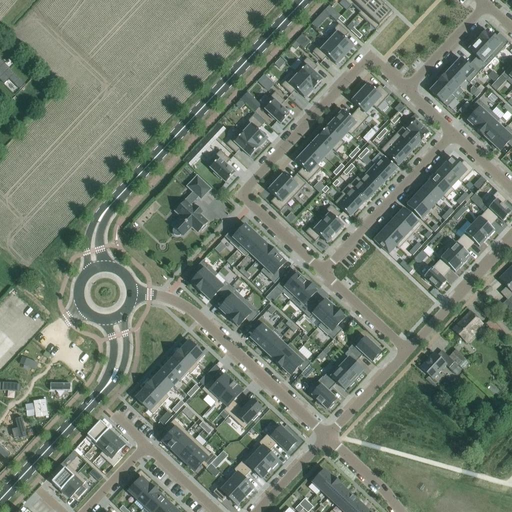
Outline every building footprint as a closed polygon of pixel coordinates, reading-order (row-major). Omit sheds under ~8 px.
[(360,13),(372,0),(356,0),(352,5),(353,5),(360,12),(360,13)] [(367,22),(383,5),(377,0),(372,0),(360,13),(360,12),(358,14),(367,22)] [(392,13),(383,5),(367,22),(376,30),(392,13)] [(330,6),(325,11),(329,15),(334,10),(330,6)] [(325,11),(320,16),(324,20),(329,15),(325,11)] [(426,23),(418,31),(427,39),(434,32),(426,23)] [(339,24),(326,38),(345,56),(353,47),(344,38),(349,34),(339,24)] [(487,31),(478,40),(496,57),(509,43),(499,34),(495,39),(487,31)] [(303,46),(307,42),(302,37),(298,41),(303,46)] [(345,56),(326,38),(313,52),(322,62),(327,57),(336,65),(338,63),(339,64),(345,59),(343,58),(345,56)] [(482,72),(496,57),(478,40),(477,42),(475,41),(472,44),(473,45),(469,50),(477,57),(473,62),(482,71),(481,71),(482,72)] [(308,58),(294,72),(314,90),(322,81),(313,72),(318,67),(308,58)] [(469,84),(481,71),(482,71),(473,62),(468,67),(460,59),(457,63),(456,62),(452,65),(454,66),(453,67),(466,80),(469,84)] [(0,60),(0,80),(4,85),(9,80),(20,89),(25,84),(0,60)] [(466,80),(453,67),(445,75),(459,88),(466,80)] [(511,85),(511,68),(510,67),(501,76),(511,85)] [(493,71),(488,76),(495,83),(500,78),(493,71)] [(268,72),(266,75),(274,84),(277,81),(268,72)] [(314,90),(294,72),(281,86),(291,95),(296,90),(305,99),(307,97),(308,98),(313,92),(312,91),(314,90)] [(459,88),(445,75),(438,83),(451,96),(452,95),(459,88)] [(451,96),(438,83),(430,91),(447,107),(455,99),(452,95),(451,96)] [(362,86),(358,91),(373,106),(376,109),(390,95),(380,86),(375,91),(368,84),(365,88),(362,86)] [(366,114),(373,106),(358,91),(353,96),(355,98),(352,102),(359,108),(354,113),(364,122),(369,117),(366,114)] [(285,102),(275,92),(262,107),(270,114),(269,115),(274,121),(275,119),(281,125),(290,115),(281,107),(285,102)] [(247,93),(241,100),(255,113),(261,106),(247,93)] [(475,128),(476,129),(492,112),(479,100),(470,109),(475,114),(468,122),(471,125),(470,126),(473,129),(475,128)] [(351,136),(364,122),(354,113),(350,118),(343,111),(335,120),(348,133),(351,136)] [(496,123),(497,124),(500,120),(492,112),(476,129),(484,137),(496,123)] [(253,116),(240,130),(259,148),(260,147),(261,148),(266,142),(265,141),(267,139),(258,131),(263,126),(253,116)] [(412,117),(404,126),(421,142),(429,133),(412,117)] [(348,133),(335,120),(327,128),(340,141),(341,140),(348,133)] [(504,131),(504,130),(497,124),(496,123),(484,137),(492,144),(504,131)] [(421,142),(404,126),(397,134),(413,150),(421,142)] [(511,148),(511,130),(507,127),(504,130),(504,131),(492,144),(493,145),(492,146),(495,150),(496,149),(500,152),(507,144),(511,148)] [(340,141),(327,128),(319,137),(333,149),(332,150),(336,153),(344,144),(341,140),(340,141)] [(372,129),(368,134),(372,138),(376,133),(372,129)] [(259,148),(240,130),(226,145),(236,154),(241,149),(250,157),(259,148)] [(209,134),(201,143),(207,149),(215,140),(209,134)] [(413,150),(397,134),(389,142),(406,158),(413,150)] [(333,149),(319,137),(311,145),(325,157),(332,150),(333,149)] [(406,158),(389,142),(381,151),(398,166),(406,158)] [(325,157),(311,145),(304,153),(317,166),(317,165),(325,157)] [(226,165),(230,160),(220,151),(207,165),(215,173),(214,174),(219,179),(220,178),(226,183),(235,174),(226,165)] [(321,169),(317,165),(317,166),(304,153),(296,162),(303,168),(298,173),(308,183),(321,169)] [(383,157),(375,165),(389,178),(397,169),(383,157)] [(452,158),(444,167),(458,180),(457,180),(461,183),(474,170),(464,161),(460,166),(452,158)] [(389,178),(375,165),(368,173),(381,186),(389,178)] [(444,167),(437,175),(450,188),(451,187),(457,180),(458,180),(444,167)] [(381,186),(368,173),(361,181),(360,181),(374,194),(381,186)] [(293,198),(306,184),(296,175),(292,180),(285,174),(281,177),(279,176),(274,180),(293,198)] [(437,175),(429,183),(443,196),(446,199),(454,191),(451,187),(450,188),(437,175)] [(192,228),(198,234),(201,231),(202,232),(207,227),(205,225),(208,222),(190,205),(198,198),(201,200),(211,190),(197,176),(187,187),(193,193),(175,212),(181,217),(172,226),(174,228),(173,230),(173,232),(173,234),(174,235),(176,236),(178,237),(180,236),(181,235),(183,237),(192,228)] [(360,181),(361,181),(357,178),(350,185),(349,186),(366,201),(365,201),(366,202),(374,194),(360,181)] [(281,212),(293,198),(274,180),(270,185),(272,187),(268,191),(275,198),(271,202),(281,212)] [(429,183),(422,191),(436,203),(443,196),(429,183)] [(349,186),(350,185),(349,185),(341,193),(343,195),(358,209),(365,201),(366,201),(349,186)] [(478,190),(474,186),(469,191),(474,195),(478,190)] [(422,191),(415,199),(428,211),(436,203),(422,191)] [(489,209),(484,213),(494,222),(498,217),(503,222),(511,213),(503,205),(507,201),(497,192),(485,205),(489,209)] [(465,193),(461,197),(464,201),(469,196),(465,193)] [(475,194),(470,200),(474,204),(480,198),(475,194)] [(343,195),(335,203),(350,218),(358,209),(343,195)] [(461,197),(456,202),(460,206),(464,201),(461,197)] [(415,199),(407,207),(422,221),(430,213),(428,211),(415,199)] [(322,222),(337,237),(342,232),(340,230),(343,226),(336,220),(341,215),(331,205),(326,211),(329,214),(322,222)] [(450,208),(446,213),(450,217),(454,212),(450,208)] [(462,208),(458,213),(462,216),(466,211),(462,208)] [(405,209),(397,217),(414,233),(422,225),(405,209)] [(446,213),(442,218),(445,221),(450,217),(446,213)] [(458,213),(453,217),(457,221),(462,216),(458,213)] [(484,213),(472,226),(487,239),(494,231),(489,226),(494,222),(484,213)] [(397,217),(390,225),(407,241),(414,233),(397,217)] [(319,219),(306,233),(315,242),(320,237),(327,244),(331,240),(333,242),(337,237),(322,222),(319,219)] [(435,224),(431,229),(435,233),(439,228),(435,224)] [(131,225),(126,230),(131,235),(136,230),(131,225)] [(238,250),(254,233),(253,232),(254,230),(250,227),(249,228),(246,225),(238,233),(233,229),(225,238),(238,250)] [(390,225),(382,233),(396,246),(399,250),(407,241),(390,225)] [(472,226),(460,239),(470,248),(474,243),(479,248),(487,239),(472,226)] [(429,232),(424,236),(428,240),(432,235),(429,232)] [(249,254),(262,240),(254,233),(238,250),(246,258),(249,254)] [(382,233),(375,241),(388,254),(396,246),(382,233)] [(438,233),(434,238),(438,241),(442,237),(438,233)] [(434,238),(430,243),(433,246),(438,241),(434,238)] [(452,240),(444,248),(448,252),(448,251),(463,265),(470,257),(466,252),(470,248),(460,239),(456,243),(452,240)] [(257,261),(270,248),(262,240),(249,254),(257,261)] [(418,243),(414,248),(417,251),(422,246),(418,243)] [(218,246),(214,250),(219,255),(223,251),(218,246)] [(265,269),(277,255),(270,248),(257,261),(264,268),(265,269)] [(414,248),(409,252),(413,256),(417,251),(414,248)] [(448,252),(436,264),(446,273),(450,269),(455,273),(463,265),(448,251),(448,252)] [(278,271),(286,263),(282,259),(283,258),(280,255),(279,256),(277,255),(265,269),(264,268),(261,272),(275,284),(283,275),(278,271)] [(218,275),(203,261),(194,271),(199,275),(191,283),(201,292),(214,278),(218,275)] [(403,261),(400,265),(405,269),(408,266),(403,261)] [(436,264),(424,277),(426,279),(425,280),(429,284),(430,283),(438,291),(447,282),(442,278),(446,273),(436,264)] [(408,266),(405,269),(409,274),(413,270),(408,266)] [(511,267),(499,279),(507,287),(511,292),(511,267)] [(291,301),(307,283),(306,282),(307,281),(304,277),(303,278),(298,274),(290,282),(285,277),(276,287),(291,301)] [(222,297),(231,288),(226,283),(223,286),(214,278),(201,292),(202,293),(201,295),(204,298),(205,297),(210,301),(218,293),(222,297)] [(317,292),(307,283),(291,301),(305,314),(314,304),(309,300),(317,292)] [(229,319),(246,301),(231,288),(222,297),(227,302),(219,310),(224,314),(223,315),(226,319),(228,317),(229,319)] [(503,305),(511,314),(511,298),(505,306),(503,305)] [(322,323),(335,309),(334,308),(335,307),(332,304),(331,305),(326,300),(318,308),(314,304),(305,314),(310,318),(313,315),(322,323)] [(260,314),(246,301),(229,319),(238,327),(246,319),(251,324),(260,314)] [(276,310),(272,306),(267,311),(272,315),(276,310)] [(345,318),(335,309),(322,323),(319,326),(334,340),(342,331),(337,326),(345,318)] [(509,320),(500,310),(496,314),(504,324),(509,320)] [(476,331),(483,324),(470,311),(463,319),(453,330),(466,343),(477,332),(476,331)] [(275,329),(261,317),(253,326),(258,331),(250,339),(254,342),(253,343),(256,347),(257,345),(259,347),(275,329)] [(500,328),(494,333),(500,340),(505,335),(500,328)] [(283,337),(275,329),(259,347),(266,354),(279,340),(279,341),(283,337)] [(348,350),(349,351),(349,350),(359,360),(363,355),(371,362),(375,358),(377,359),(380,356),(379,355),(381,352),(366,338),(357,348),(353,344),(348,350)] [(287,348),(287,347),(279,341),(279,340),(266,354),(274,361),(287,348)] [(182,350),(181,351),(196,365),(197,365),(205,356),(198,350),(199,349),(196,345),(194,347),(189,342),(182,350)] [(282,369),(298,351),(290,344),(287,347),(287,348),(274,361),(282,369)] [(173,358),(173,359),(174,359),(189,373),(191,375),(199,366),(197,365),(196,365),(181,351),(182,350),(181,350),(173,358)] [(355,364),(359,360),(349,350),(349,351),(336,364),(354,381),(363,372),(355,364)] [(456,350),(449,357),(462,370),(469,363),(456,350)] [(311,364),(298,351),(282,369),(283,370),(282,371),(286,374),(287,373),(290,376),(298,368),(303,373),(311,364)] [(437,356),(434,354),(421,368),(432,379),(446,365),(449,368),(454,363),(442,351),(437,356)] [(22,357),(20,364),(36,370),(38,364),(22,357)] [(174,359),(167,367),(180,379),(180,380),(181,381),(182,381),(189,373),(174,359)] [(354,381),(336,364),(323,378),(333,388),(337,383),(345,391),(349,386),(351,387),(354,383),(353,382),(354,381)] [(207,374),(207,375),(208,376),(212,380),(221,370),(216,365),(207,374)] [(167,367),(159,374),(173,387),(180,380),(180,379),(167,367)] [(152,382),(165,395),(166,395),(173,387),(159,374),(152,382)] [(205,387),(202,390),(216,403),(219,400),(219,399),(234,384),(232,382),(233,381),(227,376),(227,377),(225,375),(216,385),(211,381),(207,384),(205,387)] [(208,376),(204,381),(207,384),(211,381),(212,380),(208,376)] [(328,392),(333,388),(323,378),(322,377),(317,383),(321,386),(312,396),(317,401),(316,401),(321,406),(322,405),(327,410),(329,408),(330,409),(334,405),(332,404),(336,400),(328,392)] [(0,382),(0,390),(19,392),(19,387),(20,387),(20,384),(0,382)] [(144,390),(144,391),(144,390),(161,406),(169,398),(166,395),(165,395),(152,382),(151,382),(144,390)] [(234,384),(219,399),(219,400),(227,407),(224,411),(229,415),(238,406),(233,402),(243,392),(234,384)] [(196,385),(191,390),(195,393),(199,388),(196,385)] [(144,391),(136,399),(153,415),(161,406),(144,390),(144,391)] [(191,390),(187,394),(190,398),(195,393),(191,390)] [(46,400),(33,402),(36,418),(48,416),(46,400)] [(238,406),(229,415),(244,429),(252,420),(253,421),(258,416),(257,415),(262,410),(252,400),(243,410),(238,406)] [(181,401),(176,405),(180,409),(185,404),(181,401)] [(176,405),(172,410),(176,414),(180,409),(176,405)] [(498,409),(493,414),(501,422),(506,416),(498,409)] [(168,412),(159,421),(164,426),(173,417),(168,412)] [(22,417),(15,419),(20,439),(27,437),(22,417)] [(170,434),(163,442),(171,450),(187,433),(174,420),(165,430),(170,434)] [(202,422),(199,426),(204,430),(207,427),(202,422)] [(100,423),(86,438),(94,446),(96,445),(96,444),(108,431),(109,431),(100,423)] [(277,424),(264,439),(273,448),(277,443),(287,452),(296,442),(291,438),(293,436),(287,431),(286,433),(277,424)] [(207,427),(204,430),(209,435),(212,431),(207,427)] [(108,431),(96,444),(96,445),(103,451),(104,452),(116,438),(109,431),(108,431)] [(187,433),(171,450),(179,457),(195,440),(187,433)] [(103,451),(100,455),(113,467),(122,458),(117,454),(125,446),(116,438),(104,452),(103,451)] [(264,439),(251,452),(270,470),(272,469),(272,470),(278,464),(277,463),(279,461),(269,452),(273,448),(264,439)] [(195,440),(179,457),(186,464),(202,447),(195,440)] [(0,444),(0,454),(6,460),(10,455),(0,444)] [(202,447),(186,464),(195,472),(202,464),(207,469),(210,465),(217,458),(212,453),(210,454),(202,447)] [(219,456),(224,460),(228,456),(223,451),(219,456)] [(74,452),(69,456),(74,460),(78,456),(74,452)] [(251,452),(239,466),(248,475),(252,470),(262,479),(270,470),(251,452)] [(88,453),(85,456),(89,461),(93,457),(88,453)] [(61,465),(51,475),(56,479),(52,483),(61,492),(61,491),(77,474),(68,466),(65,469),(61,465)] [(239,466),(226,479),(245,497),(247,496),(253,491),(252,490),(253,488),(244,479),(248,475),(239,466)] [(321,491),(333,478),(324,470),(312,483),(321,491)] [(98,473),(94,478),(99,482),(103,477),(98,473)] [(77,474),(61,491),(70,499),(73,496),(78,500),(87,490),(83,485),(86,482),(77,474)] [(141,478),(129,492),(137,500),(150,486),(141,478)] [(328,498),(341,485),(333,478),(321,491),(328,498)] [(226,479),(213,493),(223,501),(227,497),(237,506),(245,497),(226,479)] [(336,506),(349,493),(341,485),(328,498),(336,506)] [(150,486),(137,500),(145,507),(158,494),(159,494),(150,486)] [(343,511),(345,511),(356,500),(349,493),(336,506),(343,511)] [(145,507),(143,509),(146,511),(155,511),(166,501),(158,494),(145,507)] [(359,511),(364,507),(356,500),(345,511),(359,511)] [(166,501),(155,511),(170,511),(174,508),(166,501)]
